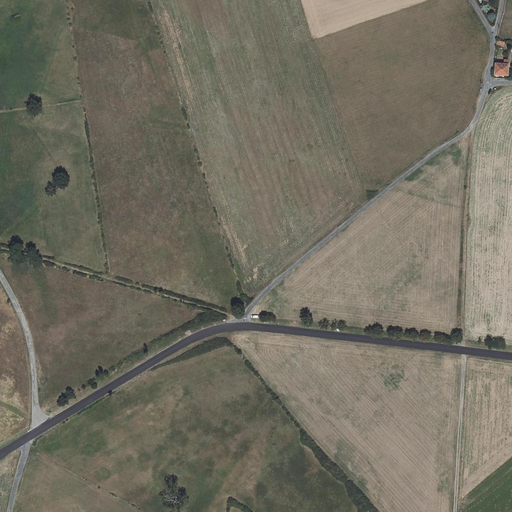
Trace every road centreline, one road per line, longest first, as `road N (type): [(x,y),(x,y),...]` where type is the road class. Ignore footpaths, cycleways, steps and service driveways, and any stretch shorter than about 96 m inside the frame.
road 1 (track): [(471,127),(453,511)]
road 2 (unclassified): [(244,323),(261,295),(471,127),(487,84)]
road 3 (secondary): [(511,353),(244,323)]
road 4 (secondary): [(244,323),(182,342),(36,431)]
road 5 (unclassified): [(0,275),(25,323),(36,431)]
